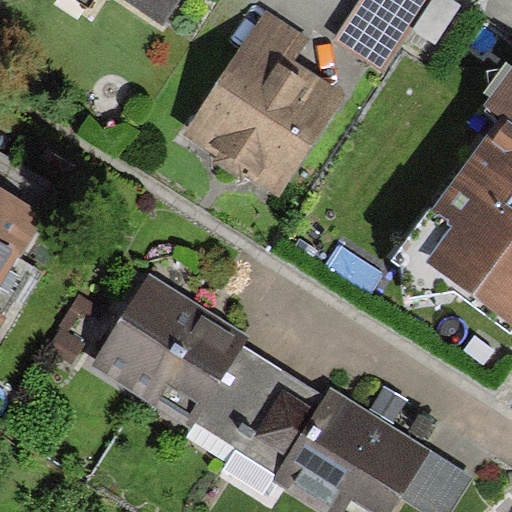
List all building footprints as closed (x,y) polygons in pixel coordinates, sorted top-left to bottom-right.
[(173,0),(71,0),(84,8),(88,0),(117,0),(158,25),(173,0)] [(424,0),(358,0),(334,41),(382,70),(424,0)] [(289,31),(259,12),(185,129),(275,184),(334,91),(275,54),(289,31)] [(511,75),(480,119),(500,133),(434,223),(459,241),(434,276),(511,332),(511,75)] [(0,278),(34,220),(0,200),(0,278)] [(92,376),(185,432),(236,350),(243,339),(150,282),(92,376)] [(320,401),(236,350),(185,432),(269,484),(320,401)] [(326,393),(320,401),(269,484),(315,511),(390,511),(398,499),(426,454),(326,393)] [(446,511),(467,479),(426,454),(398,499),(419,511),(446,511)]
